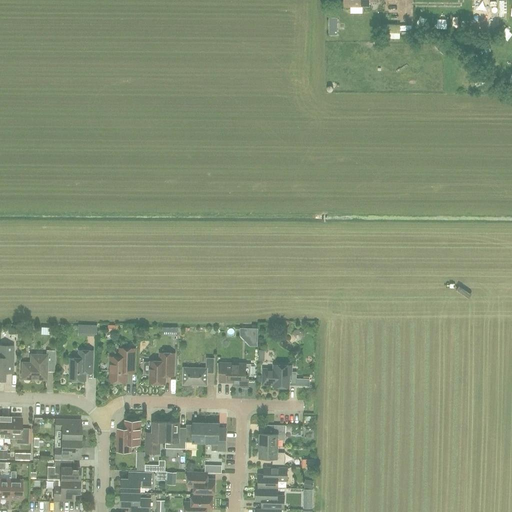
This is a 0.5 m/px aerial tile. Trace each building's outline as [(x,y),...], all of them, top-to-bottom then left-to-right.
[(392,15),(401,15),(400,0),(389,0),(389,2),(391,2),(392,15)] [(506,12),(506,0),(500,0),(493,0),(493,12),(506,12)] [(383,32),(400,33),(400,25),(383,24),(383,32)] [(501,38),(509,42),(511,34),(511,31),(506,29),(501,38)] [(477,76),(474,81),(481,85),(484,80),(477,76)] [(100,335),(99,325),(82,325),(82,336),(100,335)] [(13,346),(0,345),(0,381),(2,382),(3,380),(4,380),(5,372),(13,373),(13,346)] [(110,381),(126,382),(127,372),(134,373),(135,349),(120,348),(120,357),(111,357),(110,381)] [(31,363),(23,363),(22,378),(46,379),(46,365),(54,365),(55,350),(46,350),(46,355),(31,355),(31,363)] [(71,358),(70,380),(72,380),(73,382),(77,382),(78,380),(85,380),(86,365),(93,365),(93,350),(79,350),(79,358),(71,358)] [(151,361),(151,363),(144,362),(144,373),(150,374),(150,383),(152,383),(154,385),(157,385),(159,383),(165,383),(165,376),(174,376),(174,353),(160,353),(160,361),(151,361)] [(184,368),(183,384),(207,385),(207,373),(214,373),(214,358),(207,358),(207,368),(184,368)] [(246,363),(220,363),(220,382),(234,382),(234,385),(242,386),(242,388),(248,388),(249,375),(246,375),(246,363)] [(274,365),(274,368),(262,368),(261,386),(273,386),(273,387),(289,387),(290,374),(292,375),(292,365),(274,365)] [(0,416),(0,445),(3,445),(3,437),(10,438),(11,417),(0,416)] [(11,417),(10,438),(17,438),(17,443),(29,444),(29,428),(22,428),(22,417),(11,417)] [(62,439),(81,439),(81,420),(55,419),(55,429),(62,429),(62,439)] [(118,429),(118,451),(131,452),(131,444),(140,444),(140,421),(126,421),(126,429),(118,429)] [(166,441),(166,422),(153,422),(153,432),(146,432),(146,453),(158,453),(158,448),(160,448),(160,441),(166,441)] [(166,441),(166,448),(186,449),(186,442),(186,428),(179,427),(180,422),(166,422),(166,441)] [(193,428),(186,428),(186,442),(206,442),(206,423),(193,423),(193,428)] [(220,423),(206,423),(206,442),(212,442),(212,450),(226,451),(226,437),(219,436),(220,423)] [(260,445),(278,446),(278,440),(285,440),(286,425),(274,425),(273,434),(260,433),(260,445)] [(81,439),(62,439),(61,448),(55,448),(54,458),(80,459),(81,439)] [(278,446),(260,445),(259,457),(273,458),(273,464),(285,464),(285,453),(278,452),(278,446)] [(58,474),(58,479),(54,479),(80,480),(80,467),(68,467),(68,460),(55,459),(54,473),(58,474)] [(148,471),(168,470),(168,461),(148,462),(148,471)] [(189,462),(186,469),(193,471),(196,464),(189,462)] [(257,487),(278,488),(278,480),(287,481),(287,468),(264,468),(264,475),(259,474),(259,476),(257,477),(257,481),(259,482),(259,487),(257,487)] [(11,471),(11,479),(10,498),(22,499),(22,480),(16,480),(16,471),(11,471)] [(122,479),(122,492),(141,493),(141,487),(146,487),(146,485),(151,485),(152,473),(129,472),(129,479),(122,479)] [(177,472),(167,472),(167,484),(176,485),(177,472)] [(192,494),(215,495),(215,480),(207,480),(208,473),(188,472),(188,479),(195,479),(194,494),(192,494)] [(11,479),(0,479),(0,498),(10,498),(11,479)] [(80,480),(54,479),(54,485),(54,499),(73,500),(73,493),(79,493),(80,480)] [(278,488),(257,487),(257,493),(255,493),(255,497),(256,498),(256,500),(262,501),(262,508),(284,508),(285,496),(278,496),(278,488)] [(141,493),(122,492),(121,505),(130,506),(129,511),(150,511),(151,501),(145,501),(145,499),(141,498),(141,493)] [(215,495),(192,494),(192,507),(190,509),(185,508),(184,511),(207,511),(207,510),(212,510),(213,495),(215,495)] [(157,501),(156,511),(164,511),(165,501),(157,501)]
